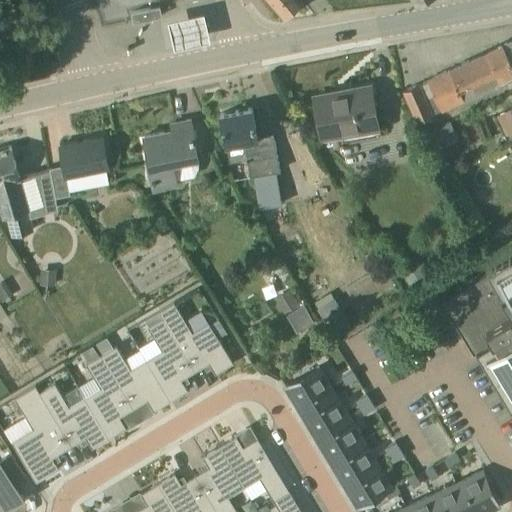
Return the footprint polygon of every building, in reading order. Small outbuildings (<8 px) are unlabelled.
[(269,0),(285,18),(304,2),(301,0),(269,0)] [(160,6),(131,12),(134,21),(162,15),(160,6)] [(202,7),(164,17),(171,44),(209,35),(202,7)] [(511,74),(511,39),(427,79),(427,80),(419,84),(419,83),(404,90),(412,108),(418,120),(432,114),(433,113),(442,109),(464,99),(465,101),(496,86),(495,82),(511,74)] [(58,49),(44,52),(46,62),(60,59),(58,49)] [(32,50),(18,53),(22,70),(36,67),(32,50)] [(371,85),(344,90),(345,94),(314,100),(321,136),(341,131),(343,140),(380,132),(371,85)] [(511,133),(511,107),(497,115),(504,129),(507,135),(511,133)] [(274,135),(257,137),(252,108),(220,114),(227,146),(229,162),(248,158),(251,174),(254,174),(260,207),(282,203),(276,170),(280,170),(274,135)] [(164,131),(144,135),(155,186),(178,181),(174,163),(199,158),(190,119),(172,123),(174,129),(174,133),(165,135),(164,131)] [(442,148),(459,140),(450,121),(433,129),(442,148)] [(108,167),(102,136),(60,144),(64,164),(50,167),(55,195),(70,192),(67,175),(107,167),(108,167)] [(11,146),(0,149),(0,205),(3,216),(7,215),(13,234),(33,228),(27,209),(29,208),(20,177),(11,146)] [(142,228),(143,231),(147,232),(151,230),(151,227),(149,223),(146,223),(143,224),(142,228)] [(488,272),(442,300),(473,353),(477,351),(511,409),(511,256),(488,272)] [(425,274),(417,260),(403,269),(401,267),(395,271),(405,287),(425,274)] [(56,271),(42,269),(41,285),(55,287),(56,271)] [(5,282),(0,284),(0,299),(2,303),(13,296),(5,282)] [(289,287),(275,296),(284,312),(299,303),(289,287)] [(182,308),(167,317),(199,369),(212,361),(219,372),(236,361),(212,321),(196,331),(182,308)] [(166,350),(150,359),(174,399),(192,388),(185,378),(199,369),(167,317),(152,327),(166,350)] [(96,342),(102,353),(109,350),(113,347),(107,336),(96,342)] [(82,351),(88,362),(99,355),(100,355),(93,344),(82,351)] [(120,346),(105,355),(137,407),(150,399),(157,409),(174,399),(150,359),(134,369),(120,346)] [(104,387),(88,397),(112,437),(129,426),(123,415),(137,407),(105,355),(90,364),(104,387)] [(318,366),(286,386),(300,410),(333,390),(318,366)] [(353,369),(342,376),(347,383),(357,377),(353,369)] [(36,384),(33,386),(69,446),(80,439),(86,436),(89,441),(92,447),(109,437),(85,396),(69,406),(55,382),(40,391),(36,384)] [(33,427),(12,440),(29,469),(36,480),(37,480),(59,467),(55,461),(52,456),(57,453),(69,446),(33,386),(15,397),(33,427)] [(333,390),(300,410),(315,434),(348,414),(333,390)] [(371,400),(367,393),(357,399),(361,406),(371,400)] [(371,400),(361,406),(365,413),(375,407),(371,400)] [(348,414),(315,434),(329,458),(362,438),(348,414)] [(236,435),(220,445),(244,486),(260,476),(273,499),(289,490),(258,437),(243,446),(237,435),(236,435)] [(362,438),(329,458),(343,481),(376,461),(362,438)] [(400,448),(396,441),(385,447),(390,454),(400,448)] [(204,469),(195,475),(217,511),(238,511),(228,495),(244,486),(220,445),(203,455),(206,461),(209,466),(204,469)] [(390,454),(394,461),(404,455),(400,448),(390,454)] [(455,451),(444,458),(449,465),(459,458),(455,451)] [(0,511),(25,497),(21,491),(18,485),(16,482),(26,476),(12,453),(0,460),(0,511)] [(376,461),(343,481),(357,505),(391,486),(376,461)] [(431,466),(424,470),(430,481),(437,476),(431,466)] [(483,470),(457,482),(470,511),(484,511),(499,505),(483,470)] [(175,472),(158,482),(175,511),(217,511),(195,475),(187,480),(181,483),(178,478),(175,472)] [(415,472),(407,476),(413,487),(421,482),(415,472)] [(147,503),(134,511),(133,511),(175,511),(158,482),(141,492),(141,493),(147,503)] [(470,511),(457,482),(431,494),(439,511),(470,511)] [(395,484),(385,490),(389,497),(396,493),(400,491),(395,484)] [(281,511),(302,511),(289,490),(273,499),(281,511)] [(399,497),(396,493),(389,497),(392,502),(399,497)] [(439,511),(431,494),(406,506),(408,511),(439,511)]
